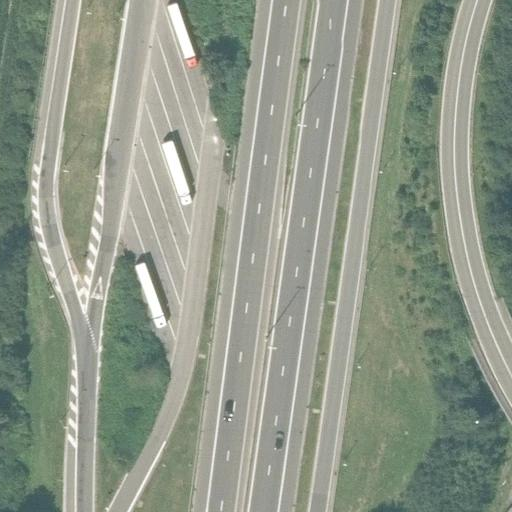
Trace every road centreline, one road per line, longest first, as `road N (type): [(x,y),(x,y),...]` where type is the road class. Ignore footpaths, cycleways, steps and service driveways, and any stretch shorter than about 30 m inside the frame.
road 1 (motorway): [(68,0),(41,204),(86,363),(80,511)]
road 2 (motorway): [(261,511),(333,0)]
road 3 (motorway): [(315,511),(387,0)]
road 4 (motorway): [(286,0),(221,511)]
road 5 (secondary): [(477,0),(459,67),(454,156),(467,251),(511,371)]
